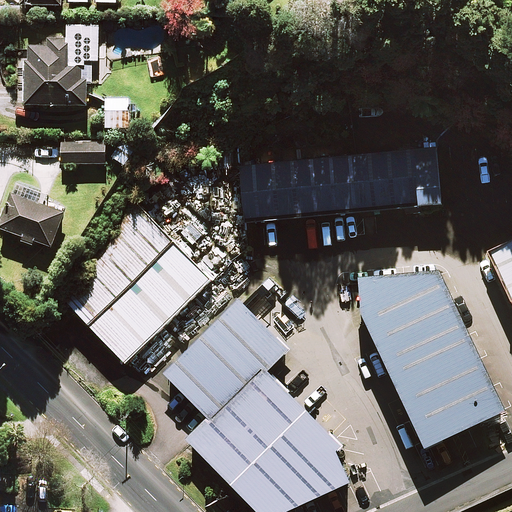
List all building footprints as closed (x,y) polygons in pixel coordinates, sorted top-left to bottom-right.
[(106,84),(107,28),(66,27),(66,40),(46,40),(46,48),(24,47),(23,106),(85,108),(86,83),(106,84)] [(128,130),(129,101),(105,101),(104,129),(128,130)] [(251,143),(257,198),(457,177),(451,123),(251,143)] [(104,165),(104,142),(62,142),(62,165),(104,165)] [(42,196),(13,185),(0,220),(0,230),(50,249),(63,214),(39,205),(42,196)] [(60,280),(130,353),(220,266),(149,194),(60,280)] [(511,217),(495,225),(511,267),(511,217)] [(511,398),(452,250),(368,258),(363,286),(424,434),(511,398)] [(251,280),(171,358),(220,407),(275,354),(299,330),(251,280)] [(275,354),(220,407),(194,433),(234,474),(308,402),(315,396),(275,354)] [(308,402),(234,474),(269,510),(352,469),(343,438),(308,402)]
